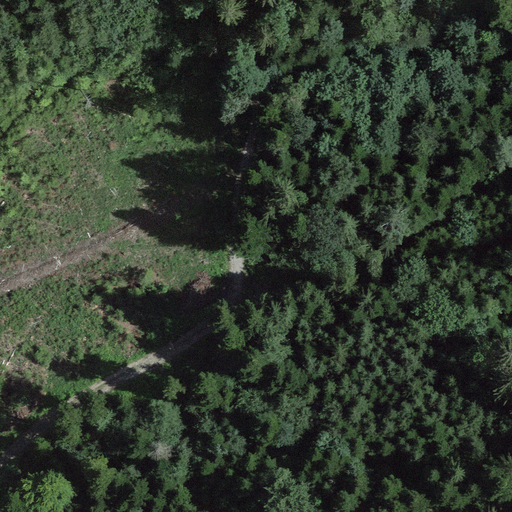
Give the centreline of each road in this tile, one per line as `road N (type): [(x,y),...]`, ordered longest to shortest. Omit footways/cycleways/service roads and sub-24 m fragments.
road 1 (track): [(0,460),(119,326),(249,230),(283,88),(282,58),(258,0)]
road 2 (track): [(461,20),(282,58)]
